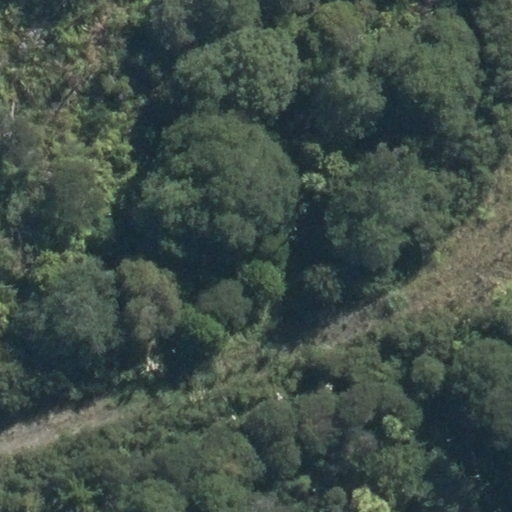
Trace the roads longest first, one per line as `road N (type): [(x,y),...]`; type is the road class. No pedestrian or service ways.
road 1 (track): [(0,407),(61,390),(379,235),(455,83),(466,0)]
road 2 (track): [(511,225),(379,235)]
